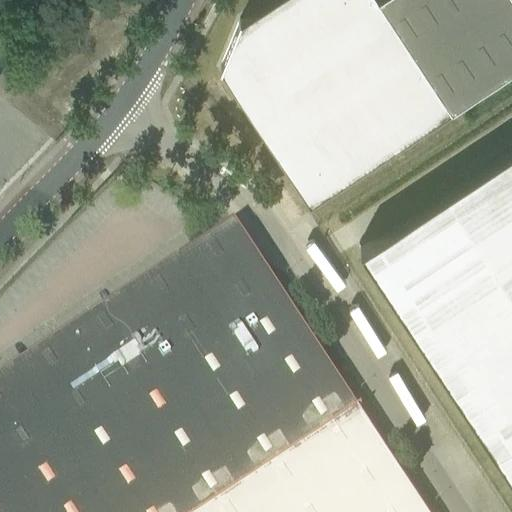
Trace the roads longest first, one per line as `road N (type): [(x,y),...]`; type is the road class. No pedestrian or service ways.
road 1 (unclassified): [(457,511),(260,215),(118,109)]
road 2 (tertiary): [(0,239),(118,109)]
road 3 (tertiary): [(118,109),(183,0)]
